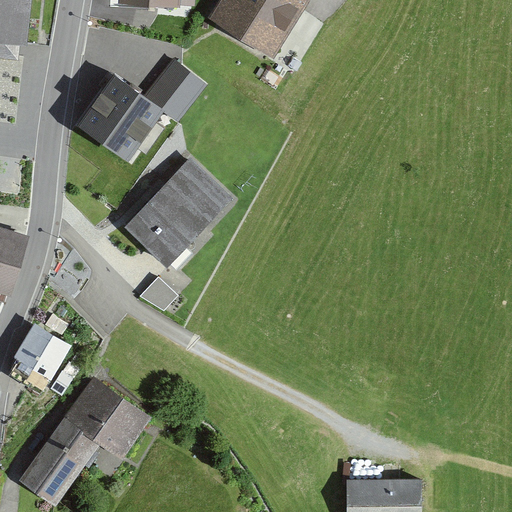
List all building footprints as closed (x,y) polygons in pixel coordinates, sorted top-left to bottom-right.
[(3,41),(25,44),(29,0),(0,0),(0,55),(2,55),(3,41)] [(269,51),(296,7),(301,0),(222,0),(213,15),(269,51)] [(115,74),(80,120),(128,156),(163,109),(178,120),(205,84),(173,59),(145,96),(115,74)] [(148,246),(165,262),(225,198),(185,161),(125,224),(148,246)] [(0,300),(1,301),(20,239),(20,237),(21,235),(0,228),(0,300)] [(162,265),(146,288),(169,304),(185,281),(162,265)] [(7,371),(38,391),(65,347),(30,325),(12,356),(8,368),(7,371)] [(118,455),(145,418),(90,379),(19,478),(51,502),(80,462),(85,466),(94,453),(89,449),(96,440),(118,455)] [(344,511),(418,511),(418,477),(344,480),(344,511)]
